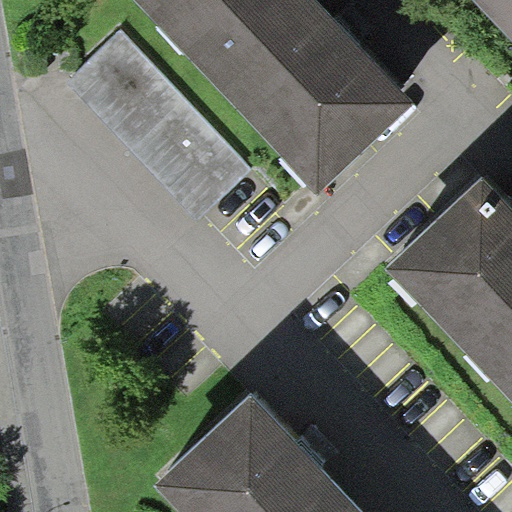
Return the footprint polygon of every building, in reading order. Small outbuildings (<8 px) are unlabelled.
[(320,0),(140,0),(318,189),(414,100),(339,20),(320,0)] [(511,0),(482,0),(511,31),(511,0)] [(208,212),(262,160),(129,24),(75,77),(208,212)] [(511,198),(489,174),(391,265),(511,393),(511,198)] [(364,511),(327,473),(250,392),(156,482),(185,511),(364,511)]
